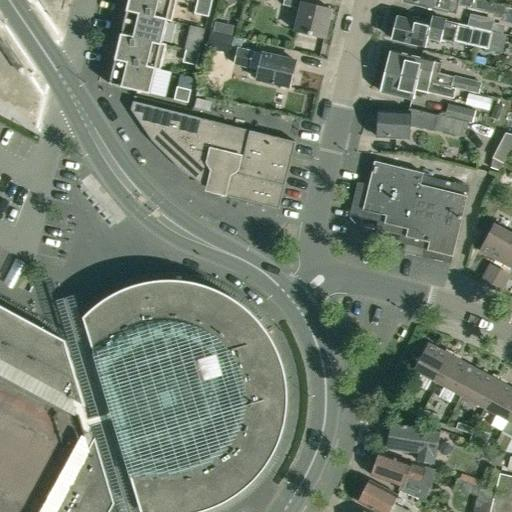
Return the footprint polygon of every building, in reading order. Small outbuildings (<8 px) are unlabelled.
[(172,22),(176,0),(129,0),(127,10),(167,20),(172,22)] [(284,0),(283,5),(301,9),(295,31),(324,38),(331,9),(305,3),(305,0),(284,0)] [(481,0),(403,0),(403,2),(435,9),(456,14),(458,5),(479,10),(488,12),(503,16),(505,6),(490,2),(481,0)] [(208,17),(211,4),(197,1),(194,14),(208,17)] [(162,43),(167,20),(127,10),(121,34),(161,44),(162,43)] [(467,26),(459,24),(431,17),(430,21),(414,17),(413,20),(397,17),(392,38),(425,46),(427,37),(454,43),(454,41),(463,43),(487,49),(491,31),(467,26)] [(211,31),(207,47),(231,52),(234,36),(211,31)] [(166,44),(162,43),(161,44),(121,34),(115,59),(156,68),(155,69),(160,70),(166,44)] [(186,50),(199,53),(202,41),(189,38),(186,50)] [(5,43),(0,46),(0,47),(18,74),(23,71),(5,43)] [(238,48),(234,64),(259,69),(257,80),(289,87),(289,84),(293,83),(294,79),(291,76),(295,60),(263,53),(263,54),(238,48)] [(196,66),(199,53),(186,50),(183,62),(196,66)] [(442,63),(433,61),(391,51),(390,55),(388,56),(386,61),(388,63),(386,71),(456,88),(477,93),(480,82),(440,73),(442,63)] [(150,94),(155,69),(156,68),(115,59),(109,84),(150,94)] [(453,99),(456,88),(386,71),(384,80),(382,81),(380,86),(382,88),(381,92),(412,99),(414,89),(453,99)] [(174,99),(188,103),(191,90),(177,87),(174,99)] [(202,185),(211,187),(223,188),(221,195),(279,209),(296,142),(133,101),(131,110),(152,141),(180,170),(202,185)] [(444,116),(465,122),(471,123),(475,110),(447,103),(444,116)] [(465,122),(444,116),(408,108),(406,113),(379,111),(379,124),(376,127),(376,132),(378,135),(378,138),(408,139),(409,124),(462,137),(465,122)] [(500,169),(504,162),(494,156),(491,166),(500,169)] [(375,162),(363,210),(386,215),(398,167),(375,162)] [(398,167),(386,215),(384,223),(408,229),(409,229),(420,185),(423,173),(398,167)] [(443,190),(420,185),(409,229),(408,229),(407,235),(406,235),(406,236),(408,237),(408,236),(430,241),(431,241),(443,190)] [(431,241),(430,241),(428,250),(453,256),(467,196),(443,190),(431,241)] [(503,263),(511,245),(511,233),(494,224),(479,251),(503,263)] [(511,268),(511,245),(503,263),(511,268)] [(86,314),(83,317),(141,511),(200,511),(206,510),(212,508),(217,506),(223,503),(228,500),(234,497),(239,493),(244,490),(248,486),(252,482),(257,477),(260,474),(264,468),(268,463),(270,459),(274,453),(277,446),(279,442),(281,436),(282,433),(284,429),(285,423),(286,418),(287,414),(287,410),(287,405),(288,400),(288,393),(287,390),(287,385),(286,380),(286,376),(285,371),(283,367),(282,363),(280,357),(279,353),(277,349),(275,345),(273,340),(271,337),(268,333),(265,329),(262,324),(259,321),(257,318),(253,315),(250,311),(246,308),(243,305),(239,302),(234,299),(231,297),(227,294),(222,292),(218,290),(213,288),(205,285),(201,284),(196,283),(191,282),(186,281),(180,280),(176,280),(170,280),(164,280),(159,280),(154,281),(149,281),(143,283),(139,284),(134,285),(130,286),(122,290),(117,292),(112,294),(107,297),(103,300),(96,305),(90,310),(86,314)] [(0,511),(109,511),(115,503),(66,340),(0,304),(0,511)] [(437,382),(452,356),(428,343),(421,356),(414,358),(416,365),(414,370),(421,374),(415,384),(426,390),(432,379),(437,382)] [(461,395),(475,368),(452,356),(437,382),(444,386),(439,397),(449,402),(455,392),(461,395)] [(479,405),(484,407),(498,381),(475,368),(461,395),(479,405)] [(507,420),(511,410),(511,387),(498,381),(484,407),(507,420)] [(408,404),(406,410),(421,416),(424,409),(408,404)] [(439,415),(424,409),(421,416),(437,422),(439,415)] [(438,430),(423,428),(392,422),(392,426),(389,428),(388,433),(390,436),(388,448),(417,453),(416,459),(433,462),(438,430)] [(458,422),(456,429),(471,434),(474,428),(458,422)] [(479,430),(474,428),(471,434),(479,437),(487,440),(489,433),(479,430)] [(471,434),(469,440),(485,446),(487,440),(479,437),(471,434)] [(491,448),(488,457),(491,464),(500,467),(505,453),(491,448)] [(380,452),(372,475),(402,486),(405,477),(421,483),(425,469),(410,464),(410,463),(380,452)] [(485,488),(479,487),(495,493),(497,485),(500,473),(490,471),(485,488)] [(511,476),(500,473),(497,485),(511,489),(511,476)] [(369,480),(358,502),(377,511),(407,511),(408,511),(393,504),(398,495),(369,480)] [(458,480),(455,489),(476,497),(471,511),(490,511),(491,510),(494,498),(495,493),(479,487),(458,480)] [(511,489),(497,485),(495,493),(494,498),(511,501),(511,489)] [(511,511),(511,501),(494,498),(491,510),(501,511),(511,511)]
